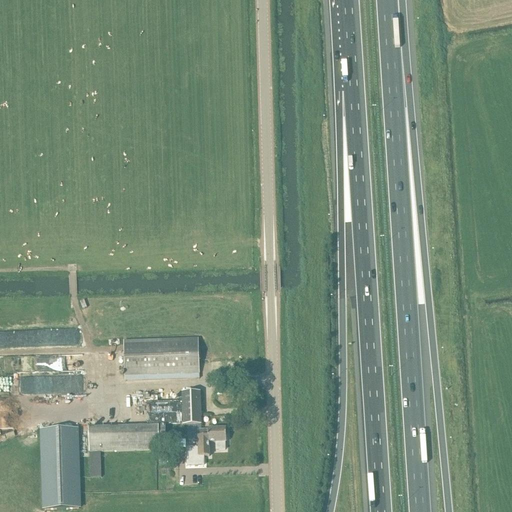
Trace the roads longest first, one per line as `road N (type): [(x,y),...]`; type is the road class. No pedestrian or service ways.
road 1 (tertiary): [(275,511),(257,0)]
road 2 (motorway): [(448,511),(429,297),(391,55)]
road 3 (motorway): [(420,511),(391,55)]
road 4 (motorway): [(354,88),(343,414),(330,511)]
road 5 (motorway): [(354,88),(383,511)]
